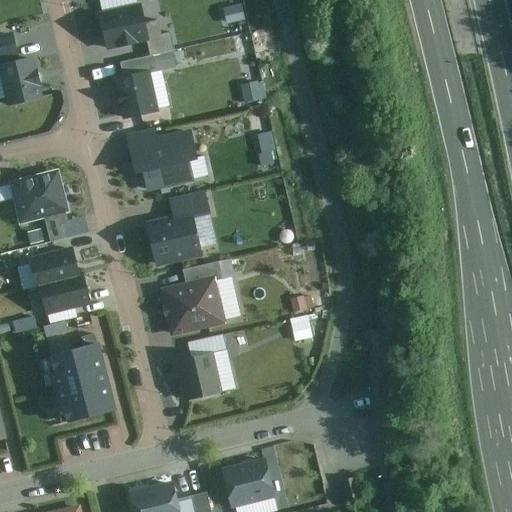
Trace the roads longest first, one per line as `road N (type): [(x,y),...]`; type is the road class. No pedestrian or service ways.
road 1 (residential): [(163,461),(87,136)]
road 2 (motorway): [(461,148),(511,392)]
road 3 (residential): [(334,414),(163,461)]
road 4 (residential): [(163,461),(0,501)]
road 5 (motorway): [(425,0),(461,148)]
road 6 (residential): [(87,136),(56,0)]
